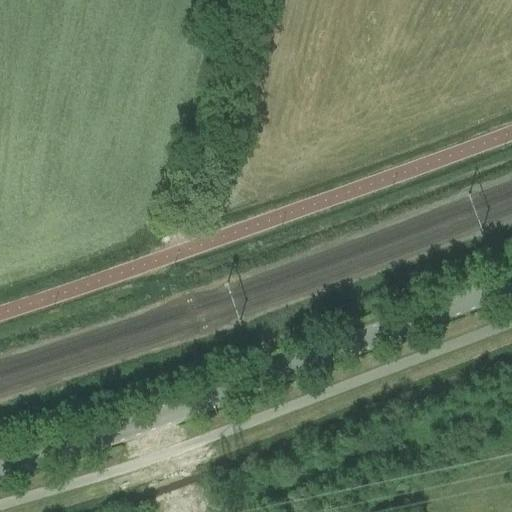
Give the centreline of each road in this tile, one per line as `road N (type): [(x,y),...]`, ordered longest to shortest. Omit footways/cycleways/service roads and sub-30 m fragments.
road 1 (unclassified): [(0,469),(511,285)]
road 2 (track): [(242,0),(191,249)]
